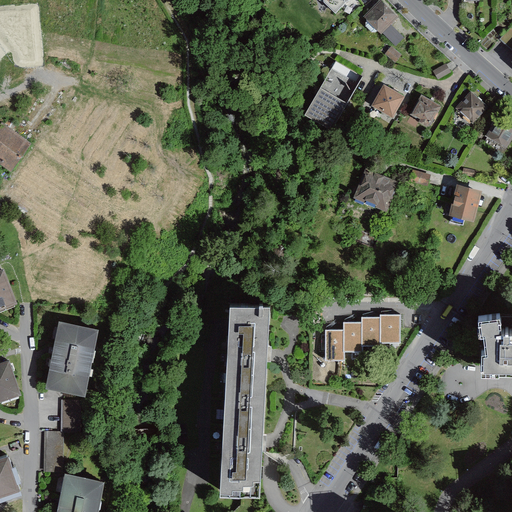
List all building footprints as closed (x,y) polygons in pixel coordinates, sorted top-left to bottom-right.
[(310,0),(311,0),(324,3),(338,14),(348,3),(352,0),(310,0)] [(400,17),(384,1),(368,16),(370,18),(364,24),(374,34),(380,28),(384,32),(385,32),(398,45),(406,37),(392,24),(400,17)] [(511,27),(500,40),(511,50),(511,27)] [(403,56),(393,47),(387,55),(397,63),(403,56)] [(364,77),(337,62),(306,115),(334,131),(364,77)] [(453,73),(448,65),(436,72),(441,80),(453,73)] [(148,87),(86,75),(76,123),(137,134),(148,87)] [(406,97),(388,87),(377,105),(395,116),(406,97)] [(489,107),(474,94),(461,109),(476,122),(489,107)] [(442,107),(425,97),(416,114),(424,118),(422,122),(431,127),(442,107)] [(511,144),(511,125),(502,119),(492,136),(511,147),(511,144)] [(1,127),(0,126),(0,163),(11,171),(30,145),(3,126),(1,127)] [(164,173),(102,161),(92,208),(154,220),(164,173)] [(479,172),(465,169),(464,176),(478,178),(479,172)] [(399,184),(369,172),(358,198),(388,210),(399,184)] [(433,177),(415,172),(412,181),(430,186),(433,177)] [(479,192),(459,187),(450,221),(463,224),(464,218),(472,220),(479,192)] [(112,245),(49,232),(41,280),(103,292),(112,245)] [(7,268),(0,270),(0,308),(20,301),(7,268)] [(270,311),(229,310),(221,491),(261,493),(270,311)] [(400,342),(400,316),(380,315),(380,318),(380,342),(400,342)] [(499,316),(476,319),(477,332),(481,332),(483,349),(479,349),(478,359),(478,364),(491,364),(511,364),(511,327),(511,330),(500,330),(499,316)] [(380,342),(380,318),(362,318),(362,323),(362,346),(380,346),(380,342)] [(97,329),(61,323),(50,386),(86,392),(97,329)] [(362,346),(362,323),(344,323),(344,331),(344,352),(362,352),(362,346)] [(344,352),(344,331),(326,331),(326,361),(344,361),(344,352)] [(13,359),(0,363),(0,401),(24,394),(13,359)] [(46,431),(46,470),(64,471),(64,434),(80,434),(81,400),(64,399),(63,432),(46,431)] [(387,491),(374,491),(363,511),(439,511),(454,460),(400,433),(400,478),(387,478),(387,491)] [(11,456),(0,459),(0,496),(23,488),(11,456)] [(99,511),(105,481),(66,474),(58,511),(99,511)]
